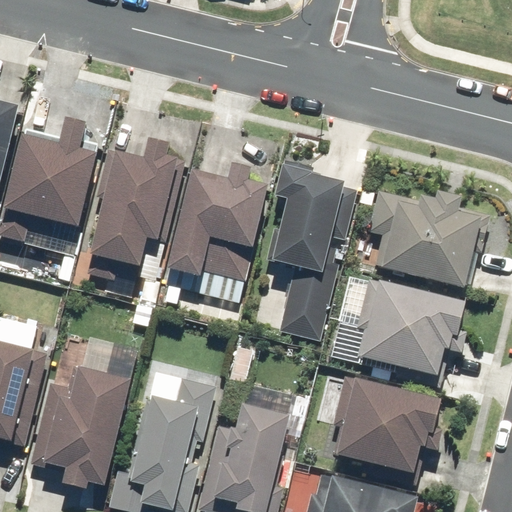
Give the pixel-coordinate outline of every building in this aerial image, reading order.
[(0,190),(4,192),(25,105),(0,99),(0,91),(1,87),(0,87),(0,190)] [(84,227),(102,151),(86,147),(93,120),(71,115),(65,141),(27,133),(2,237),(28,243),(28,242),(50,247),(53,236),(74,241),(77,225),(84,227)] [(173,155),(177,139),(155,134),(150,156),(121,149),(121,152),(112,150),(100,199),(108,201),(95,255),(146,267),(152,239),(170,244),(190,161),(184,159),(184,157),(173,155)] [(249,282),(274,183),(254,178),(257,165),(238,160),(233,177),(198,168),(173,267),(206,276),(207,272),(249,282)] [(348,242),(361,190),(348,187),(350,181),(316,172),(318,168),(288,161),(279,197),(292,200),(284,229),(277,227),(269,261),(298,268),(282,331),(324,342),(344,265),(337,263),(340,249),(336,248),(338,239),(348,242)] [(486,254),(496,215),(466,207),(469,195),(443,188),(441,196),(428,193),(426,201),(384,190),(373,233),(386,236),(379,266),(470,289),(479,252),(486,254)] [(466,329),(473,301),(385,279),(385,282),(372,279),(360,329),(367,331),(359,362),(396,371),(395,377),(443,390),(449,367),(447,366),(451,349),(467,353),(472,331),(466,329)] [(29,448),(52,354),(40,351),(41,348),(0,338),(0,448),(1,449),(3,438),(17,441),(16,445),(29,448)] [(249,382),(257,351),(238,346),(230,377),(249,382)] [(110,487),(138,377),(84,364),(83,367),(77,365),(71,388),(54,384),(33,466),(48,469),(50,463),(71,468),(67,484),(92,490),(94,482),(110,487)] [(442,428),(449,397),(360,375),(359,378),(349,376),(337,427),(344,429),(337,455),(419,475),(427,447),(442,450),(447,429),(442,428)] [(206,444),(221,386),(185,377),(180,399),(157,393),(155,400),(151,399),(132,473),(121,470),(112,508),(127,511),(143,511),(146,503),(177,511),(176,511),(193,511),(205,465),(195,463),(201,442),(206,444)] [(279,488),(297,416),(247,403),(241,426),(238,425),(236,430),(222,426),(200,511),(202,511),(216,511),(220,499),(240,504),(238,511),(282,511),(288,490),(279,488)] [(419,511),(424,494),(337,472),(336,476),(325,473),(320,495),(315,493),(309,511),(419,511)]
